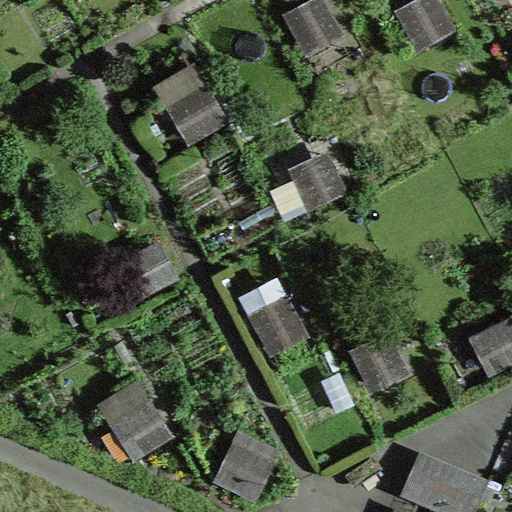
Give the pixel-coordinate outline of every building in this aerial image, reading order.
[(313,0),(289,14),(301,35),(332,19),(321,0),(313,0)] [(437,3),(407,20),(419,42),(450,25),(437,3)] [(201,130),(223,118),(205,87),(183,100),(201,130)] [(342,187),(331,164),(300,179),(310,201),(342,187)] [(151,286),(173,274),(156,243),(134,255),(151,286)] [(303,330),(291,308),(260,324),(271,346),(303,330)] [(511,356),(511,325),(509,319),(487,331),(502,362),(511,356)] [(372,383),(403,367),(392,345),(361,361),(372,383)] [(145,445),(167,432),(148,403),(127,416),(145,445)] [(253,493),(269,461),(246,450),(231,481),(253,493)] [(447,505),(443,511),(403,511),(400,510),(398,511),(470,511),(483,482),(423,456),(409,488),(447,505)]
